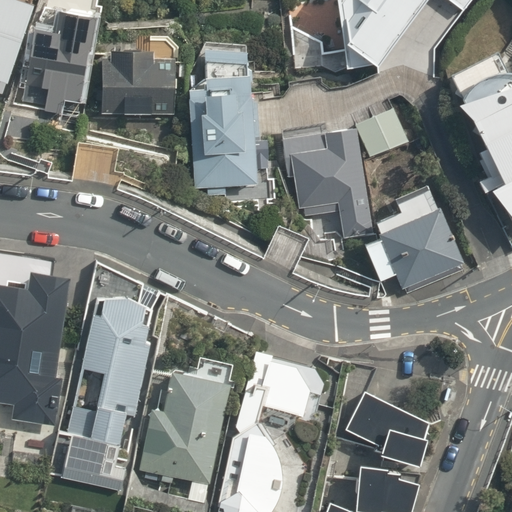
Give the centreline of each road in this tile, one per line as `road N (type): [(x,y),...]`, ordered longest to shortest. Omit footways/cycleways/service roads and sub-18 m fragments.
road 1 (tertiary): [(0,207),(97,224),(342,320),(469,308)]
road 2 (tertiary): [(469,308),(488,381),(448,511)]
